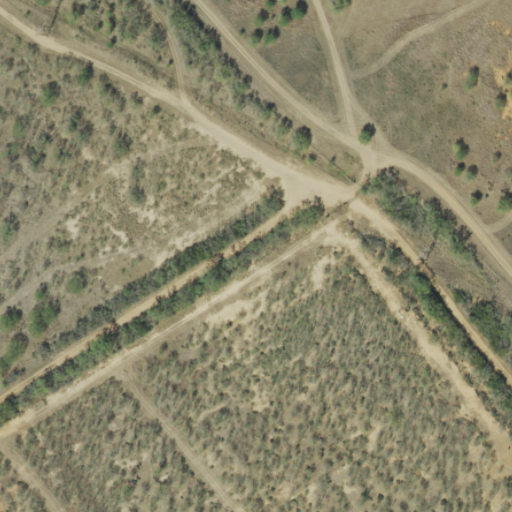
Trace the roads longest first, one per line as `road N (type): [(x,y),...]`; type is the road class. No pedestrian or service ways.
road 1 (residential): [(511,385),(319,220),(151,0)]
road 2 (residential): [(319,220),(0,427)]
